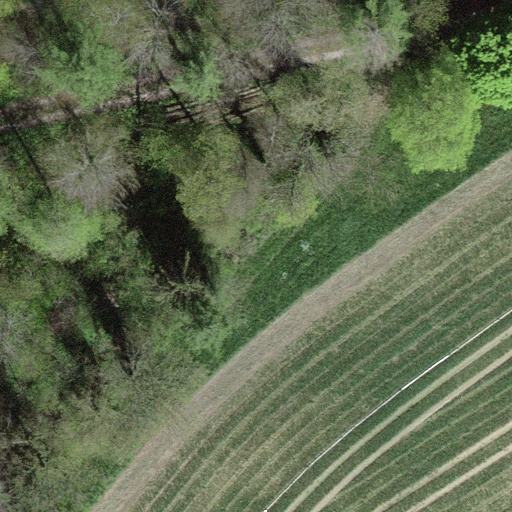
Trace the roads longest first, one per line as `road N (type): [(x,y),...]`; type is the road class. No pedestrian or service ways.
road 1 (track): [(61,511),(343,189),(459,0)]
road 2 (track): [(453,0),(289,56),(0,113)]
